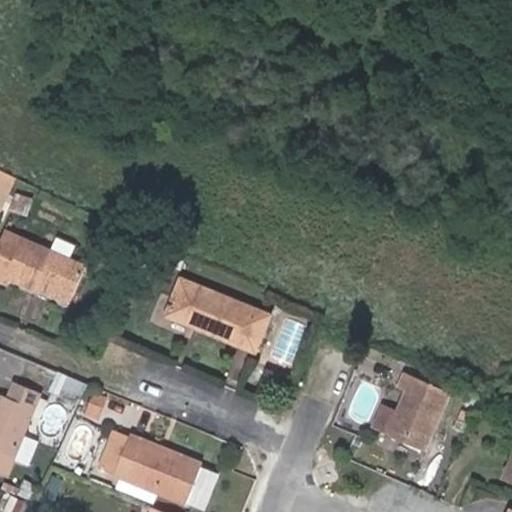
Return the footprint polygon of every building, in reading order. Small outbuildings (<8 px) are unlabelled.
[(0,206),(13,176),(0,169),(0,206)] [(27,216),(32,201),(15,196),(11,210),(27,216)] [(51,251),(5,230),(0,241),(0,280),(4,282),(7,277),(35,290),(37,287),(38,284),(72,299),(86,266),(69,259),(51,251)] [(69,259),(75,245),(57,237),(51,251),(69,259)] [(271,315),(180,278),(165,316),(256,353),(271,315)] [(72,299),(38,284),(37,287),(70,303),(72,299)] [(448,386),(407,368),(405,372),(446,390),(448,386)] [(424,452),(450,392),(446,390),(405,372),(398,388),(406,391),(398,410),(387,435),(424,452)] [(78,403),(87,384),(67,376),(59,395),(78,403)] [(24,436),(41,392),(15,382),(8,398),(0,394),(0,474),(7,477),(14,459),(24,436)] [(98,416),(105,397),(94,393),(87,411),(98,416)] [(467,421),(475,403),(466,399),(458,418),(467,421)] [(387,435),(398,410),(383,404),(372,428),(387,435)] [(115,473),(129,437),(113,432),(99,466),(115,473)] [(186,505),(203,464),(130,434),(129,437),(115,473),(114,475),(186,505)] [(29,465),(39,442),(24,436),(14,459),(29,465)] [(210,508),(223,470),(205,464),(192,503),(210,508)] [(46,511),(48,511),(62,481),(53,477),(40,509),(46,511)]
